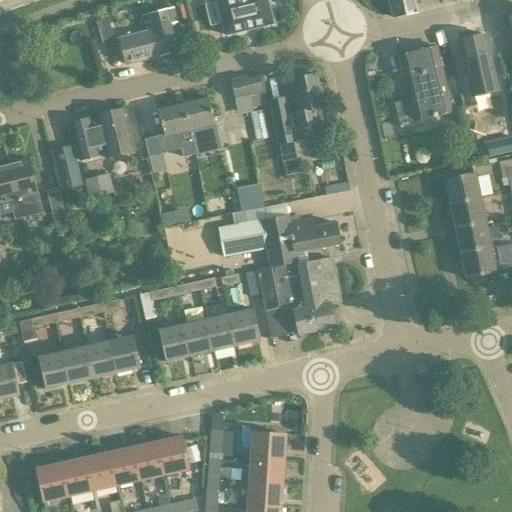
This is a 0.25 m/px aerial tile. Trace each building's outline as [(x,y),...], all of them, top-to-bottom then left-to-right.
[(224,36),(271,24),(264,0),(222,0),(215,2),(224,36)] [(389,0),(393,15),(393,17),(419,12),(417,4),(422,3),(421,0),(389,0)] [(178,23),(174,8),(148,15),(152,31),(118,40),(125,65),(153,58),(177,52),(170,25),(178,23)] [(491,36),(450,46),(464,106),(506,97),(491,36)] [(30,52),(17,46),(12,59),(25,65),(30,52)] [(398,123),(414,120),(449,112),(434,49),(400,57),(410,99),(393,103),(398,123)] [(259,74),(245,77),(251,100),(252,106),(265,103),(259,74)] [(315,111),(323,109),(317,76),(290,81),(296,114),(291,115),(294,130),(318,126),(315,111)] [(251,100),(245,77),(230,80),(237,112),(253,108),(252,106),(251,100)] [(268,100),(275,136),(277,145),(295,141),(286,97),(268,100)] [(188,130),(189,130),(213,124),(207,99),(201,101),(183,105),(188,130)] [(195,154),(189,130),(188,130),(183,105),(156,112),(162,137),(176,133),(182,157),(195,154)] [(94,117),(95,123),(89,125),(88,120),(70,125),(79,161),(100,157),(99,151),(102,150),(104,159),(134,151),(124,110),(94,117)] [(158,137),(144,140),(152,174),(166,171),(158,137)] [(74,187),(81,185),(72,146),(52,151),(62,190),(74,187)] [(29,159),(8,165),(22,218),(43,213),(29,159)] [(509,193),(511,191),(511,162),(503,164),(509,193)] [(22,218),(8,165),(0,166),(0,215),(12,212),(14,220),(22,218)] [(108,173),(84,178),(88,197),(112,191),(108,173)] [(450,205),(481,198),(476,173),(445,179),(450,205)] [(77,198),(74,187),(62,190),(64,201),(77,198)] [(52,219),(53,219),(56,231),(68,228),(64,216),(65,216),(57,188),(45,191),(52,219)] [(264,208),(264,207),(261,189),(236,194),(240,213),(264,208)] [(450,205),(455,229),(486,223),(481,198),(450,205)] [(162,212),(165,224),(178,222),(176,214),(170,210),(162,212)] [(266,250),(270,268),(297,262),(295,253),(340,244),(336,223),(309,228),(307,220),(290,224),(288,215),(261,221),(261,220),(217,227),(223,259),(266,250)] [(486,223),(455,229),(460,253),(490,247),(486,223)] [(490,247),(460,253),(465,278),(496,272),(490,247)] [(339,302),(331,260),(330,258),(298,264),(297,262),(270,268),(278,308),(264,311),(269,339),(297,333),(297,335),(334,328),(329,304),(339,302)] [(238,274),(220,278),(222,287),(240,283),(238,274)] [(198,282),(200,291),(216,287),(214,278),(198,282)] [(176,296),(200,291),(198,282),(174,287),(176,296)] [(176,296),(174,287),(149,292),(150,296),(151,302),(176,296)] [(150,296),(140,298),(146,324),(156,321),(151,302),(150,296)] [(101,303),(103,313),(119,309),(117,300),(101,303)] [(79,318),(103,313),(101,303),(77,309),(79,318)] [(79,318),(77,309),(54,314),(56,324),(79,318)] [(254,309),(229,314),(236,347),(261,341),(254,309)] [(56,324),(54,314),(29,320),(32,329),(56,324)] [(236,347),(229,314),(206,319),(213,352),(236,347)] [(182,324),(189,357),(213,352),(206,319),(182,324)] [(165,362),(189,357),(182,324),(158,330),(165,362)] [(133,335),(109,341),(116,374),(140,368),(133,335)] [(116,374),(109,341),(85,346),(93,379),(116,374)] [(62,351),(69,384),(93,379),(85,346),(62,351)] [(45,389),(69,384),(62,351),(38,356),(45,389)] [(12,363),(0,365),(0,399),(19,395),(12,363)] [(211,429),(221,430),(223,415),(212,414),(211,429)] [(208,455),(220,456),(220,454),(230,455),(232,431),(221,430),(211,429),(210,429),(208,455)] [(250,458),(284,461),(286,435),(252,433),(250,458)] [(155,443),(163,476),(187,470),(180,437),(155,443)] [(132,448),(139,481),(163,476),(155,443),(132,448)] [(108,453),(115,486),(139,481),(132,448),(108,453)] [(108,453),(84,458),(91,491),(115,486),(108,453)] [(91,491),(84,458),(60,464),(68,497),(91,491)] [(248,483),(282,485),(284,461),(250,458),(248,483)] [(43,502),(68,497),(60,464),(36,469),(43,502)] [(219,481),(219,479),(220,466),(207,465),(206,480),(219,481)] [(230,467),(220,466),(219,479),(229,479),(230,467)] [(219,481),(206,480),(205,493),(204,504),(217,505),(219,481)] [(246,507),(280,510),(282,485),(248,483),(246,507)] [(145,511),(170,511),(169,504),(167,494),(157,497),(159,506),(145,509),(145,511)] [(195,498),(169,504),(170,511),(191,511),(198,511),(195,498)]
